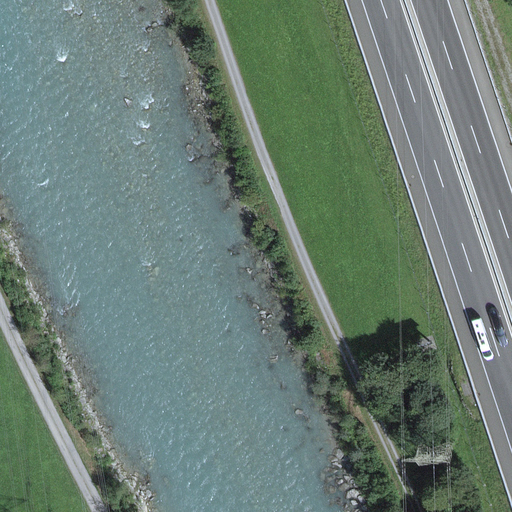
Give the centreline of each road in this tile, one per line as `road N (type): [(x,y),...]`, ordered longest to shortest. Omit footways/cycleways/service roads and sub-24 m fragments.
road 1 (track): [(219,0),(420,511)]
road 2 (motorway): [(379,0),(511,398)]
road 3 (track): [(113,511),(0,282)]
road 4 (motorway): [(511,241),(430,0)]
